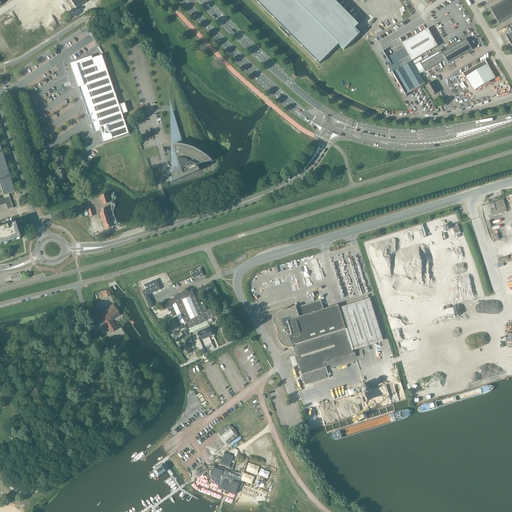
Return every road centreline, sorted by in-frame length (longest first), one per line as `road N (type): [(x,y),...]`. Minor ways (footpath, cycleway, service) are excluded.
road 1 (unclassified): [(511,183),(242,269),(238,291),(293,399)]
road 2 (tertiary): [(101,248),(278,189),(305,169),(329,129)]
road 3 (residential): [(0,304),(205,246)]
road 4 (secondary): [(181,0),(278,95),(329,129)]
road 5 (secondary): [(329,129),(412,148),(511,123)]
road 6 (secondary): [(511,117),(421,134),(335,118)]
road 7 (secondary): [(335,118),(201,0)]
road 8 (unknown): [(388,358),(407,350),(423,323),(490,321),(504,306),(511,309)]
road 9 (unknown): [(388,358),(354,231)]
road 10 (unclassified): [(511,98),(429,118),(384,114)]
